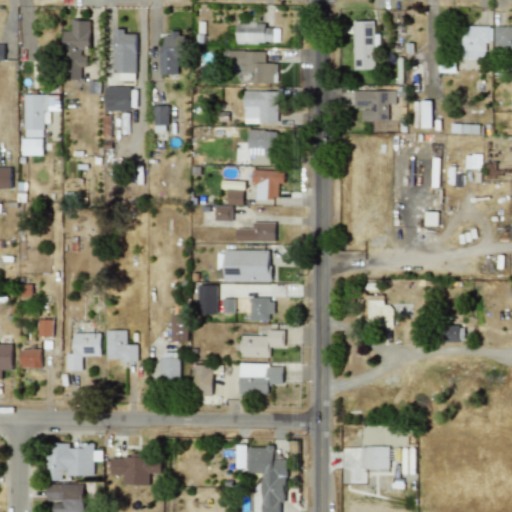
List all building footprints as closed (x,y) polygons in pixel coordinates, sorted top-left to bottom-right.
[(89,19),(71,19),(71,30),(64,30),(64,79),(80,79),(80,66),(87,66),(87,52),(89,52),(89,19)] [(374,20),(352,21),(353,69),(376,69),(376,33),(374,33),(374,20)] [(235,42),(271,43),(272,23),(236,23),(235,42)] [(489,26),(457,25),(456,57),(485,58),(485,41),(489,41),(489,26)] [(493,50),(511,50),(511,26),(494,26),(493,50)] [(179,74),(178,32),(163,33),(163,44),(159,44),(159,74),(179,74)] [(265,50),(225,50),(225,72),(238,72),(238,82),(272,82),(272,62),(265,62),(265,50)] [(130,86),(105,86),(105,110),(130,110),(130,86)] [(276,123),(276,91),(242,90),(242,122),(276,123)] [(395,90),(353,90),(353,108),(360,108),(360,121),(387,121),(387,104),(395,104),(395,90)] [(43,137),(44,109),(53,110),(53,94),(25,93),(24,136),(43,137)] [(421,100),(421,127),(432,127),(431,100),(421,100)] [(167,105),(153,105),(154,132),(167,132),(167,105)] [(274,155),(275,130),(247,129),(246,154),(274,155)] [(43,154),(43,138),(23,138),(22,154),(43,154)] [(0,167),(0,188),(11,188),(10,167),(0,167)] [(283,169),(251,170),(251,184),(255,184),(256,198),(278,198),(277,182),(283,182),(283,169)] [(242,189),(227,189),(227,203),(242,203),(242,189)] [(201,219),(231,220),(231,205),(202,204),(201,219)] [(438,212),(425,211),(424,225),(437,225),(438,212)] [(275,222),(251,221),(251,228),(235,228),(235,240),(274,241),(275,222)] [(223,281),(270,281),(270,250),(224,249),(223,281)] [(216,313),(216,284),(198,284),(197,313),(216,313)] [(391,326),(392,304),(383,304),(383,294),(362,294),(362,318),(374,318),(373,326),(391,326)] [(234,312),(234,298),(221,298),(221,312),(234,312)] [(271,320),(272,298),(249,298),(249,319),(271,320)] [(170,341),(187,341),(188,316),(171,315),(170,341)] [(37,335),(52,336),(53,319),(37,319),(37,335)] [(443,341),(463,340),(463,325),(443,326),(443,341)] [(126,329),(105,330),(105,359),(137,359),(137,344),(126,344),(126,329)] [(283,347),(284,330),(267,330),(267,335),(240,335),(240,356),(269,357),(269,347),(283,347)] [(100,355),(100,332),(73,333),(73,352),(65,353),(66,370),(82,370),(81,355),(100,355)] [(12,343),(0,343),(0,379),(1,379),(1,369),(12,369),(12,343)] [(20,349),(20,367),(41,367),(41,348),(20,349)] [(179,381),(180,352),(161,351),(160,381),(179,381)] [(193,394),(211,394),(212,365),(193,364),(193,394)] [(238,394),(269,394),(269,383),(282,384),(283,364),(239,364),(238,394)] [(94,474),(94,459),(102,459),(102,450),(94,450),(94,442),(77,442),(77,443),(45,443),(45,480),(67,480),(67,474),(94,474)] [(360,468),(388,468),(388,445),(360,446),(360,468)] [(247,446),(247,472),(262,472),(262,511),(279,511),(280,501),(286,501),(286,458),(273,458),(273,446),(247,446)] [(149,484),(149,473),(161,473),(161,457),(143,456),(143,453),(131,452),(131,457),(110,456),(110,474),(122,474),(122,484),(149,484)] [(83,483),(46,484),(46,501),(52,501),(52,511),(83,511),(83,483)]
